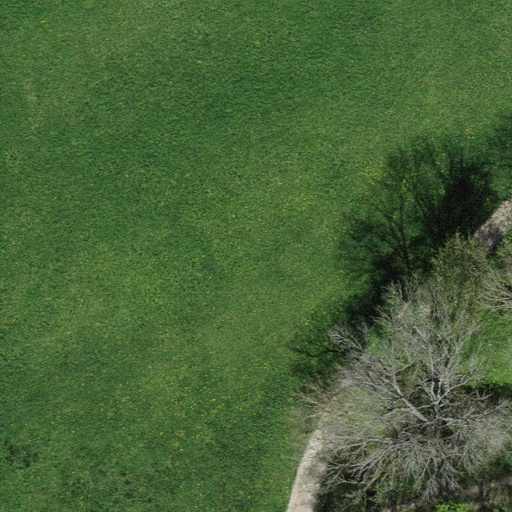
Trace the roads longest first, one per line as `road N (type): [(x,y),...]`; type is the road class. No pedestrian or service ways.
road 1 (track): [(511,212),(401,322),(337,403),(299,511)]
road 2 (track): [(511,471),(404,494),(366,511)]
